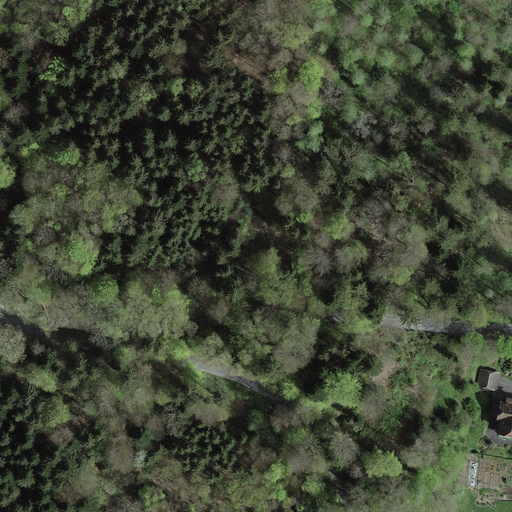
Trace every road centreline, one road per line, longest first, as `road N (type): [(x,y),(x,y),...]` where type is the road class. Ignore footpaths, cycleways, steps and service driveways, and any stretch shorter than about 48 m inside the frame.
road 1 (unclassified): [(28,322),(150,327),(289,313),(511,333)]
road 2 (residential): [(349,511),(318,440),(273,394),(223,370),(62,338),(28,322)]
